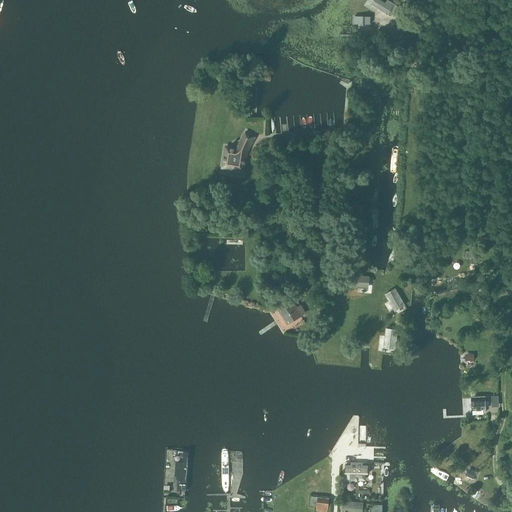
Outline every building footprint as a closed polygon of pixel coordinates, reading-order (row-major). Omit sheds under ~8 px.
[(382,0),(374,0),(372,3),(392,15),(398,5),(390,0),(387,0),(386,2),(382,0)] [(370,24),(370,18),(366,18),(366,16),(355,16),(354,23),(366,23),(366,24),(370,24)] [(249,149),(255,137),(244,131),(237,147),(224,145),(221,169),(245,172),(249,149)] [(417,252),(424,248),(418,239),(411,243),(417,252)] [(478,265),(479,252),(466,251),(466,258),(471,258),(471,264),(478,265)] [(368,289),(369,277),(349,275),(348,287),(368,289)] [(395,312),(405,305),(395,288),(385,294),(395,312)] [(289,323),(302,315),(294,301),(280,309),(289,323)] [(395,350),(398,330),(386,328),(383,348),(395,350)] [(486,408),(486,399),(486,398),(485,396),(471,397),(472,409),(477,408),(477,410),(482,410),(482,408),(486,408)] [(176,448),(174,490),(186,491),(189,449),(176,448)] [(369,473),(369,463),(346,462),(346,473),(349,473),(349,479),(366,480),(366,473),(369,473)] [(471,470),(468,477),(473,479),(476,473),(471,470)] [(328,508),(329,499),(312,497),(311,505),(318,506),(317,511),(321,511),(327,511),(328,508)] [(362,511),(363,503),(346,502),(345,511),(362,511)]
